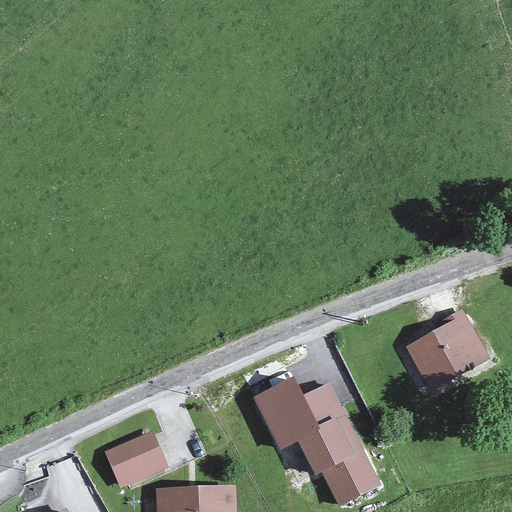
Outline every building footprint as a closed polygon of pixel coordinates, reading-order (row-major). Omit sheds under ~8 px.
[(464,316),(451,323),(454,330),(465,350),(478,342),(464,316)] [(454,330),(417,351),(429,371),(435,367),(443,381),(487,357),(478,342),(465,350),(454,330)] [(435,367),(429,371),(437,385),(443,381),(435,367)] [(289,378),(254,397),(279,446),(297,437),(314,471),(321,468),(338,503),(376,483),(358,447),(349,452),(332,419),(341,414),(326,383),(299,397),(289,378)] [(349,452),(358,447),(341,414),(332,419),(349,452)] [(161,464),(148,433),(123,444),(136,475),(161,464)] [(136,475),(123,444),(106,452),(119,482),(136,475)] [(227,511),(226,491),(161,494),(161,511),(227,511)]
